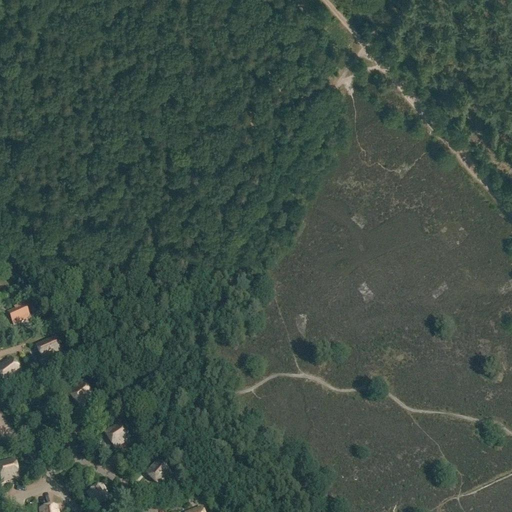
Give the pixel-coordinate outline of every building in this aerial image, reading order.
[(8,315),(13,326),(21,323),(21,322),(28,320),(27,317),(29,316),(24,305),(15,309),(16,311),(8,315)] [(36,347),(42,359),(60,351),(55,339),(36,347)] [(10,360),(10,361),(0,368),(0,377),(6,386),(7,386),(6,385),(20,374),(21,375),(10,360)] [(68,395),(79,409),(93,398),(82,384),(68,395)] [(129,440),(119,425),(105,435),(114,450),(129,440)] [(149,478),(161,488),(174,474),(162,463),(149,478)] [(0,468),(0,477),(1,483),(21,479),(18,465),(0,468)] [(95,508),(110,500),(102,486),(87,493),(95,508)]
